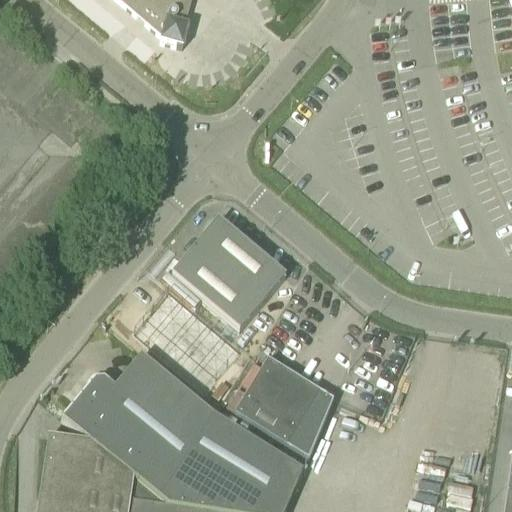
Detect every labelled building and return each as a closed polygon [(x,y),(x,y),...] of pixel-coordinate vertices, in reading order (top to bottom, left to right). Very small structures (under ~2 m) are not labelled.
[(184,29),(192,0),(111,0),(160,42),(159,47),(182,53),(189,30),(184,29)] [(239,337),(285,282),(218,226),(172,281),(239,337)] [(131,340),(206,402),(243,358),(169,295),(131,340)] [(94,386),(61,425),(90,449),(165,511),(286,511),(302,477),(212,421),(140,361),(113,393),(103,385),(94,386)] [(332,406),(267,366),(233,419),(306,466),(332,406)] [(165,511),(90,449),(49,442),(38,511),(129,511),(130,508),(152,511),(165,511)]
